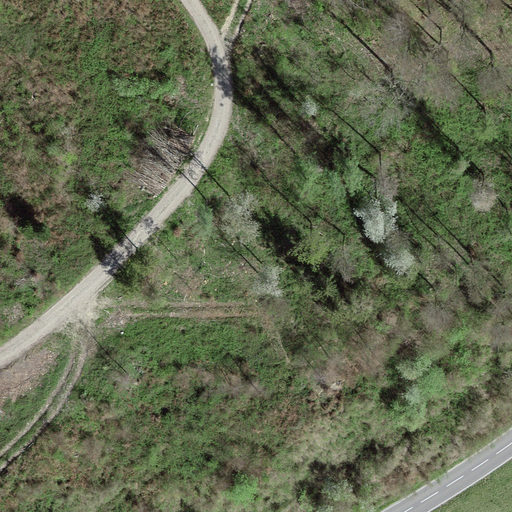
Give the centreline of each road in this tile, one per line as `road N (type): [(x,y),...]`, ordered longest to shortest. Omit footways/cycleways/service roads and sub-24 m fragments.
road 1 (track): [(0,356),(179,194),(218,129),(223,69),(189,0)]
road 2 (tertiary): [(403,511),(511,442)]
